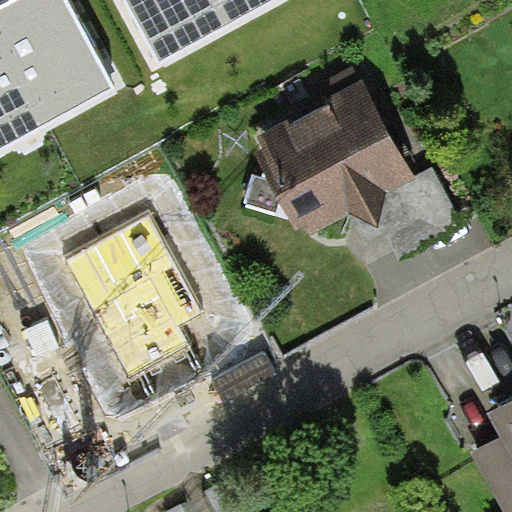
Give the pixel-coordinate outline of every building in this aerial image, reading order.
[(62,0),(17,0),(0,9),(0,151),(111,93),(62,0)] [(121,0),(155,62),(269,0),(121,0)] [(415,176),(363,77),(257,133),(262,142),(255,146),(298,227),(307,222),(313,232),(350,212),(376,224),(385,192),(415,176)] [(147,214),(65,258),(131,380),(191,348),(179,326),(201,315),(147,214)] [(511,380),(487,393),(503,421),(511,436),(511,380)] [(511,436),(503,421),(471,439),(506,502),(511,499),(511,436)] [(511,511),(511,499),(506,502),(488,511),(511,511)] [(261,511),(286,511),(280,501),(261,511)]
